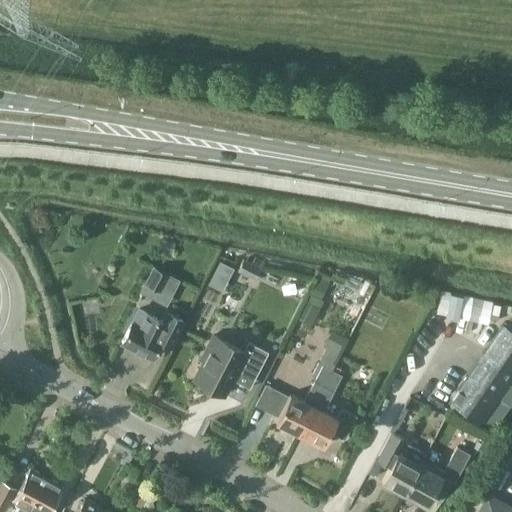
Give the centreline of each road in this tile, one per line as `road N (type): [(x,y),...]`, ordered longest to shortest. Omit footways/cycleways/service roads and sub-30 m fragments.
road 1 (tertiary): [(297,511),(4,356)]
road 2 (primary): [(511,194),(219,144)]
road 3 (primary): [(219,144),(0,99)]
road 4 (primary): [(0,129),(219,144)]
